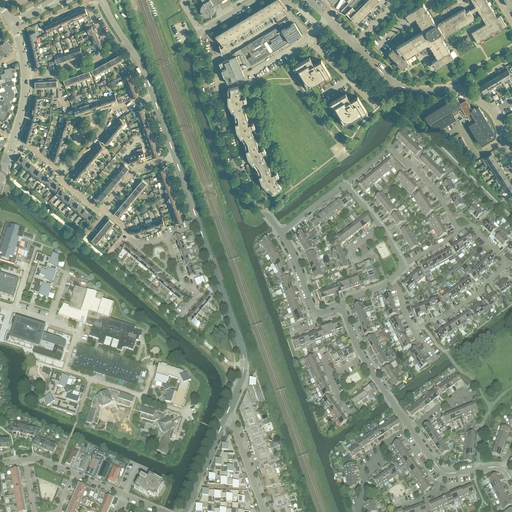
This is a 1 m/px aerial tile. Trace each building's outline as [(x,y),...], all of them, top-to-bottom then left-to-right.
[(218,6),(217,3),(223,0),(201,0),(204,4),(202,5),(201,8),(201,10),(202,12),(201,13),(202,13),(204,14),(206,15),(206,16),(209,16),(211,15),(212,16),(211,15),(213,13),(214,11),(214,8),(214,7),(218,5),(218,6)] [(265,20),(271,16),(272,16),(274,15),(277,13),(283,9),(286,7),(287,8),(280,0),(275,0),(273,2),(272,2),(271,2),(267,6),(266,5),(265,6),(260,10),(260,9),(259,10),(254,14),(253,13),(248,18),(247,17),(242,21),(241,21),(241,20),(236,25),(235,25),(235,24),(229,29),(228,28),(223,32),(223,33),(222,32),(217,37),(216,36),(215,36),(221,43),(222,44),(220,45),(219,44),(220,48),(218,50),(221,54),(222,53),(222,54),(222,53),(224,51),(227,49),(224,45),(229,42),(235,38),(237,37),(241,34),(247,31),(253,27),(259,24),(265,20)] [(323,0),(325,1),(327,3),(331,6),(336,0),(351,0),(340,11),(343,13),(345,14),(346,13),(350,17),(356,23),(362,17),(370,9),(373,6),(380,0),(379,0),(323,0)] [(444,37),(473,19),(474,17),(471,13),(477,10),(486,24),(471,32),(474,37),(478,43),(477,41),(479,40),(480,42),(487,38),(486,36),(491,33),(491,35),(498,31),(497,29),(502,27),(503,28),(506,26),(500,15),(499,15),(496,17),(494,14),(493,15),(490,10),(492,9),(488,2),(486,3),(485,1),(484,0),(471,0),(475,6),(470,10),(469,9),(466,11),(464,8),(437,24),(435,24),(428,12),(427,10),(425,11),(424,10),(426,9),(423,3),(405,14),(407,17),(409,20),(409,21),(415,18),(423,30),(422,31),(396,47),(397,48),(394,51),(393,49),(388,53),(403,68),(406,65),(408,63),(409,63),(405,58),(418,50),(419,51),(423,51),(424,54),(428,55),(430,53),(434,54),(435,54),(437,58),(432,61),(432,62),(434,65),(436,68),(449,60),(454,58),(450,52),(448,53),(448,52),(450,51),(443,40),(444,37)] [(442,16),(459,6),(457,2),(440,12),(442,16)] [(88,15),(85,8),(82,9),(81,8),(79,9),(83,17),(88,15)] [(83,17),(79,9),(77,10),(78,11),(75,13),(78,20),(83,17)] [(291,21),(283,9),(277,13),(274,15),(275,17),(279,24),(283,21),(285,25),(291,21)] [(78,20),(75,13),(72,14),(72,12),(69,13),(73,22),(78,20)] [(73,22),(69,13),(67,14),(68,16),(65,17),(68,24),(73,22)] [(68,24),(65,17),(62,18),(62,17),(59,18),(63,26),(68,24)] [(63,26),(59,18),(57,19),(58,20),(55,22),(58,28),(63,26)] [(58,28),(55,22),(53,23),(52,21),(50,22),(53,31),(58,28)] [(53,31),(50,22),(47,23),(48,25),(45,26),(48,33),(53,31)] [(286,44),(289,41),(289,42),(292,40),(292,39),(298,36),(302,34),(294,22),(291,24),(285,27),(281,29),(282,29),(280,30),(278,26),(241,48),(241,49),(244,54),(249,51),(251,56),(247,58),(250,64),(251,65),(269,53),(270,53),(270,52),(272,51),(273,51),(285,44),(286,44)] [(88,35),(96,30),(95,28),(93,29),(92,26),(85,30),(88,35)] [(97,36),(96,33),(97,32),(96,30),(88,35),(86,37),(87,39),(89,37),(91,40),(97,36)] [(94,44),(102,39),(100,37),(99,38),(97,36),(91,40),(94,44)] [(103,45),(102,42),(103,41),(102,39),(94,44),(97,49),(103,45)] [(12,47),(10,45),(11,44),(5,40),(2,45),(1,44),(0,45),(0,49),(5,52),(7,49),(11,52),(13,48),(12,48),(12,47)] [(83,54),(80,47),(75,49),(77,56),(80,55),(81,57),(83,56),(82,54),(83,54)] [(220,62),(219,63),(222,69),(221,70),(224,76),(224,77),(225,77),(227,83),(244,76),(242,70),(250,65),(240,49),(234,52),(236,56),(224,61),(223,60),(220,62)] [(73,60),(70,51),(65,53),(67,60),(70,59),(70,60),(73,60)] [(62,63),(59,54),(54,56),(57,63),(60,62),(60,64),(62,63)] [(124,61),(120,54),(117,56),(116,54),(114,55),(119,63),(124,61)] [(119,63),(114,55),(112,56),(113,58),(110,59),(114,66),(119,63)] [(331,76),(325,65),(321,60),(317,62),(317,61),(315,60),(314,60),(313,60),(312,61),(309,57),(293,67),(295,66),(307,86),(310,86),(330,74),(331,76)] [(114,66),(110,59),(108,61),(107,59),(105,61),(109,69),(114,66)] [(109,69),(105,61),(103,62),(104,63),(101,65),(105,71),(109,69)] [(105,71),(101,65),(98,66),(97,65),(95,66),(100,74),(105,71)] [(100,74),(95,66),(93,67),(94,68),(91,70),(95,77),(100,74)] [(15,77),(14,71),(12,72),(11,67),(4,69),(5,73),(0,74),(2,79),(4,78),(11,76),(11,78),(12,78),(15,77)] [(508,82),(511,81),(509,78),(511,76),(507,70),(503,73),(508,82)] [(86,79),(84,72),(81,73),(80,72),(78,72),(81,81),(86,79)] [(508,82),(503,73),(498,75),(502,82),(505,81),(506,83),(508,82)] [(76,83),(74,76),(71,77),(70,75),(68,76),(71,85),(76,83)] [(502,82),(498,75),(493,78),(499,88),(501,86),(500,84),(502,82)] [(15,86),(13,80),(12,81),(12,78),(11,78),(11,76),(4,78),(5,81),(0,83),(1,88),(4,87),(11,85),(11,87),(12,87),(15,86)] [(499,88),(493,78),(489,81),(493,88),(495,86),(497,89),(499,88)] [(134,85),(133,82),(135,82),(134,79),(125,83),(127,88),(134,85)] [(493,88),(489,81),(484,84),(490,93),(492,92),(490,89),(493,88)] [(490,93),(484,84),(479,87),(484,93),(486,92),(488,95),(490,93)] [(15,93),(13,88),(12,89),(12,87),(11,87),(11,85),(4,87),(5,90),(0,91),(0,93),(14,95),(15,93)] [(240,93),(238,87),(238,86),(228,88),(228,93),(229,93),(230,95),(240,93)] [(138,95),(137,92),(138,92),(138,90),(129,93),(131,98),(138,95)] [(12,101),(14,97),(14,95),(0,93),(0,95),(4,97),(2,100),(9,104),(9,102),(10,102),(11,100),(12,101)] [(246,99),(246,97),(243,97),(241,98),(240,94),(240,93),(230,95),(228,96),(228,100),(228,103),(230,103),(246,99)] [(346,123),(361,114),(366,111),(367,113),(367,112),(357,96),(353,98),(353,97),(352,97),(351,96),(349,97),(348,97),(346,93),(329,103),(330,104),(331,102),(343,122),(346,123)] [(13,104),(10,102),(9,102),(9,104),(2,100),(0,99),(0,98),(0,104),(2,106),(0,109),(6,112),(7,111),(8,111),(9,108),(10,109),(13,104)] [(456,118),(454,116),(459,113),(460,115),(461,116),(463,117),(464,118),(466,119),(468,119),(470,121),(470,122),(471,124),(469,125),(481,144),(492,137),(490,135),(494,133),(486,121),(487,120),(479,107),(475,109),(474,108),(472,109),(466,100),(460,103),(457,98),(438,109),(425,116),(432,128),(434,126),(437,130),(456,118)] [(243,106),(242,102),(245,101),(247,101),(246,99),(230,103),(228,103),(230,106),(232,110),(234,110),(243,107),(243,106)] [(84,104),(83,105),(82,102),(78,103),(79,106),(81,113),(86,112),(84,104)] [(245,113),(243,107),(234,110),(234,112),(233,113),(235,116),(235,117),(245,113)] [(11,112),(8,111),(7,111),(6,112),(0,109),(0,108),(0,118),(4,121),(7,117),(8,118),(11,112)] [(145,114),(144,111),(145,110),(144,108),(143,109),(143,108),(133,112),(135,117),(137,116),(145,114)] [(247,120),(245,113),(235,117),(235,116),(235,120),(237,120),(238,123),(247,120)] [(148,124),(147,121),(149,120),(148,118),(139,121),(141,126),(148,124)] [(125,123),(119,119),(116,123),(122,128),(125,123)] [(239,130),(254,124),(254,122),(251,123),(249,124),(247,120),(248,120),(247,120),(238,123),(236,123),(237,128),(237,131),(239,130)] [(122,128),(116,123),(112,127),(118,132),(122,128)] [(252,132),(250,128),(253,127),(255,127),(254,124),(239,130),(237,131),(239,134),(241,137),(243,137),(252,133),(252,132)] [(118,132),(112,127),(109,131),(115,136),(118,132)] [(152,134),(151,131),(152,131),(152,128),(143,132),(145,137),(152,134)] [(115,136),(109,131),(105,135),(111,140),(115,136)] [(398,145),(407,136),(402,132),(396,138),(398,140),(395,143),(398,145)] [(255,139),(252,133),(243,137),(244,139),(243,140),(245,143),(255,139)] [(111,140),(105,135),(102,140),(107,144),(111,140)] [(405,147),(411,140),(407,136),(398,145),(399,146),(402,144),(405,147)] [(155,144),(154,142),(156,141),(155,139),(147,142),(148,147),(155,144)] [(258,145),(255,139),(245,143),(246,147),(247,147),(248,149),(258,145)] [(406,153),(415,144),(411,140),(405,147),(406,148),(403,150),(406,153)] [(105,148),(99,143),(96,147),(101,152),(105,148)] [(413,155),(420,149),(415,144),(406,153),(407,154),(410,151),(413,155)] [(250,157),(265,150),(264,148),(262,149),(260,150),(258,146),(258,145),(248,149),(248,150),(247,150),(248,154),(248,158),(250,157)] [(101,152),(96,147),(92,151),(98,156),(101,152)] [(145,157),(142,148),(137,150),(138,154),(138,153),(141,161),(143,160),(144,161),(147,160),(146,159),(152,157),(151,155),(145,157)] [(152,157),(159,155),(158,152),(160,151),(159,149),(150,152),(151,155),(152,157)] [(417,160),(422,155),(420,153),(422,151),(420,149),(413,155),(412,156),(417,160)] [(263,158),(261,154),(264,153),(266,152),(265,150),(250,157),(248,158),(251,160),(253,164),(255,163),(264,158),(263,158)] [(94,160),(98,156),(92,151),(89,155),(94,160)] [(485,164),(494,158),(491,153),(484,157),(486,160),(483,162),(485,164)] [(20,164),(25,159),(21,155),(16,161),(20,164)] [(94,160),(89,155),(85,159),(91,164),(93,162),(94,160)] [(134,165),(136,164),(133,155),(128,157),(130,164),(133,163),(134,165)] [(422,163),(428,157),(426,155),(424,157),(422,155),(417,160),(421,164),(421,163),(422,163)] [(424,170),(432,161),(428,157),(422,163),(425,167),(423,169),(424,170)] [(267,164),(264,158),(255,163),(256,165),(255,166),(257,169),(267,164)] [(490,167),(497,162),(494,158),(485,164),(486,166),(489,164),(490,167)] [(24,168),(29,162),(25,159),(20,164),(24,168)] [(87,168),(91,164),(85,159),(82,164),(87,168)] [(394,167),(393,166),(391,164),(389,161),(387,159),(385,161),(386,162),(384,164),(390,171),(394,167)] [(430,172),(437,165),(432,161),(424,170),(427,173),(429,171),(430,172)] [(29,171),(33,166),(29,162),(24,168),(29,171)] [(500,167),(497,162),(490,167),(492,169),(489,171),(491,173),(500,167)] [(127,170),(129,168),(123,163),(121,166),(119,164),(118,166),(120,167),(127,173),(128,172),(127,170)] [(390,171),(384,164),(382,165),(379,163),(377,164),(385,174),(390,171)] [(87,168),(82,164),(78,168),(84,173),(87,168)] [(270,170),(267,164),(257,169),(259,173),(260,173),(261,175),(270,170)] [(385,174),(377,164),(375,166),(378,169),(375,171),(381,178),(385,174)] [(432,179),(441,170),(437,165),(430,172),(433,174),(430,177),(432,179)] [(33,175),(38,169),(33,166),(29,171),(33,175)] [(127,173),(120,167),(116,171),(122,176),(124,174),(125,175),(127,173)] [(496,176),(503,171),(500,167),(491,173),(492,175),(495,173),(496,176)] [(84,173),(78,168),(75,172),(80,177),(84,173)] [(37,178),(42,173),(38,169),(33,175),(37,178)] [(264,182),(278,173),(277,172),(275,173),(273,174),(270,170),(261,175),(260,176),(261,180),(262,183),(264,182)] [(381,178),(375,171),(373,172),(371,170),(369,171),(377,181),(381,178)] [(439,180),(445,174),(441,170),(432,179),(434,181),(437,178),(439,180)] [(122,176),(116,171),(113,176),(120,182),(121,180),(120,179),(122,176)] [(377,181),(369,171),(367,173),(369,176),(367,178),(373,185),(377,181)] [(497,182),(506,176),(503,171),(496,176),(498,178),(495,180),(497,182)] [(80,177),(75,172),(71,176),(77,181),(80,177)] [(399,183),(408,174),(406,172),(404,175),(402,173),(395,179),(399,183)] [(41,182),(42,181),(46,176),(42,173),(37,178),(41,182)] [(168,179),(167,176),(168,176),(167,173),(159,177),(161,182),(168,179)] [(277,182),(275,178),(277,177),(279,175),(278,173),(264,182),(262,183),(265,186),(267,189),(269,188),(277,182)] [(403,187),(410,180),(408,178),(410,176),(408,174),(399,183),(403,187)] [(46,184),(51,179),(46,175),(46,176),(42,181),(46,184)] [(120,182),(113,176),(109,180),(115,185),(117,182),(118,183),(120,182)] [(502,185),(509,180),(506,176),(497,182),(498,184),(501,182),(502,185)] [(373,185),(367,178),(365,179),(363,177),(361,178),(369,188),(373,185)] [(453,185),(450,180),(451,180),(450,177),(444,180),(446,183),(442,185),(445,189),(453,185)] [(369,188),(361,178),(359,180),(361,183),(359,185),(365,192),(369,188)] [(50,188),(55,182),(51,179),(46,184),(50,188)] [(148,184),(142,179),(140,182),(139,181),(137,183),(144,189),(148,184)] [(115,185),(109,180),(106,184),(113,190),(114,188),(113,187),(115,185)] [(407,191),(416,182),(414,180),(411,182),(410,180),(403,187),(407,191)] [(502,191),(511,185),(509,180),(502,185),(504,187),(501,189),(502,191)] [(54,191),(59,186),(55,182),(50,188),(54,191)] [(281,188),(277,182),(269,188),(270,190),(269,191),(272,194),(273,194),(281,188)] [(411,195),(417,188),(415,186),(418,183),(416,182),(407,191),(411,195)] [(144,189),(137,183),(136,185),(137,186),(135,188),(141,193),(144,189)] [(113,190),(106,184),(102,188),(108,193),(110,191),(111,192),(113,190)] [(171,189),(170,187),(172,186),(171,184),(162,187),(164,192),(171,189)] [(456,190),(453,185),(445,189),(448,194),(451,193),(453,195),(458,192),(457,189),(456,190)] [(508,194),(511,191),(511,185),(502,191),(504,193),(506,191),(508,194)] [(59,197),(64,192),(60,188),(55,194),(59,197)] [(108,193),(102,188),(99,192),(106,198),(107,196),(106,195),(108,193)] [(141,193),(135,188),(133,190),(132,189),(130,191),(137,197),(141,193)] [(422,195),(423,194),(420,190),(414,194),(415,196),(413,198),(415,201),(423,196),(422,195)] [(137,197),(130,191),(129,193),(130,194),(128,196),(134,201),(137,197)] [(64,201),(68,195),(64,192),(59,197),(64,201)] [(106,198),(99,192),(95,197),(101,201),(103,199),(104,200),(106,198)] [(376,205),(385,196),(382,192),(375,198),(377,200),(374,203),(376,205)] [(461,200),(459,195),(460,194),(458,192),(453,195),(454,197),(451,199),(453,204),(461,200)] [(175,200),(174,197),(176,196),(175,194),(166,197),(168,202),(175,200)] [(353,201),(347,194),(343,197),(350,207),(352,205),(350,203),(353,201)] [(68,204),(73,199),(68,195),(64,201),(68,204)] [(134,201),(128,196),(126,199),(125,197),(123,199),(130,205),(134,201)] [(382,207),(389,201),(385,196),(376,205),(378,207),(380,205),(382,207)] [(419,207),(430,200),(429,198),(428,198),(425,200),(423,196),(415,201),(419,207)] [(350,207),(343,197),(339,200),(344,207),(347,205),(349,208),(350,207)] [(72,208),(77,202),(73,199),(68,204),(72,208)] [(130,205),(123,199),(122,201),(123,202),(121,204),(127,209),(130,205)] [(344,207),(339,200),(335,203),(340,210),(344,207)] [(431,208),(428,204),(431,202),(430,200),(419,207),(423,213),(431,208)] [(464,205),(461,200),(453,204),(456,209),(460,207),(461,210),(466,207),(465,204),(464,205)] [(383,213),(393,205),(389,201),(382,207),(384,209),(381,211),(383,213)] [(76,211),(81,206),(77,202),(72,208),(76,211)] [(479,209),(475,205),(476,204),(474,202),(469,207),(471,209),(468,212),(472,216),(479,209)] [(340,210),(335,203),(331,206),(336,213),(340,210)] [(127,209),(121,204),(119,207),(118,206),(116,208),(123,213),(127,209)] [(179,210),(178,207),(179,206),(178,204),(170,207),(171,212),(179,210)] [(389,215),(394,211),(396,209),(393,205),(383,213),(384,215),(387,213),(389,215)] [(80,215),(85,209),(81,206),(76,211),(80,215)] [(336,213),(331,206),(327,209),(332,216),(336,213)] [(123,213),(116,208),(115,209),(116,210),(114,213),(120,218),(123,213)] [(436,213),(432,208),(431,209),(431,208),(423,213),(426,216),(428,215),(430,217),(436,213)] [(84,218),(89,213),(85,209),(80,215),(84,218)] [(332,216),(327,209),(323,213),(328,220),(332,216)] [(481,219),(488,212),(486,210),(483,213),(479,209),(472,216),(477,220),(479,217),(481,219)] [(394,222),(402,217),(398,212),(396,214),(394,211),(389,215),(388,216),(391,220),(392,220),(394,222)] [(89,222),(93,216),(89,213),(84,218),(89,222)] [(328,220),(323,213),(319,216),(324,223),(328,220)] [(182,220),(181,217),(183,217),(182,214),(173,218),(175,223),(182,220)] [(361,215),(359,216),(366,225),(371,222),(365,215),(363,217),(361,215)] [(431,224),(442,218),(440,216),(437,218),(436,215),(428,219),(431,224)] [(324,223),(319,216),(315,219),(320,226),(324,223)] [(357,222),(362,229),(366,225),(359,216),(357,217),(359,220),(357,222)] [(404,225),(402,223),(405,221),(402,217),(394,222),(396,224),(395,225),(398,230),(404,225)] [(115,224),(109,219),(108,218),(106,220),(107,221),(105,223),(111,228),(115,224)] [(146,220),(146,223),(149,230),(154,228),(152,221),(151,218),(146,220)] [(441,225),(440,222),(443,221),(442,218),(431,224),(433,229),(441,225)] [(493,224),(489,221),(490,220),(488,218),(484,222),(486,224),(483,227),(487,231),(493,224)] [(320,226),(315,219),(310,222),(316,229),(318,231),(320,230),(318,228),(320,226)] [(358,232),(362,229),(357,222),(355,223),(353,221),(351,222),(358,232)] [(358,232),(351,222),(349,224),(351,226),(349,228),(354,235),(358,232)] [(0,240),(0,259),(14,264),(23,236),(24,233),(25,229),(5,223),(2,233),(1,238),(0,240)] [(111,228),(105,223),(103,225),(102,224),(101,226),(108,232),(111,228)] [(491,235),(494,232),(496,234),(502,228),(501,228),(500,226),(499,227),(495,223),(493,224),(487,231),(491,235)] [(411,232),(408,227),(406,228),(404,225),(398,230),(401,235),(402,234),(403,236),(411,232)] [(446,225),(442,227),(441,225),(433,229),(436,234),(447,228),(446,225)] [(108,232),(101,226),(99,228),(100,229),(98,231),(104,236),(108,232)] [(354,235),(349,228),(347,230),(345,227),(343,228),(350,238),(354,235)] [(350,238),(343,228),(341,230),(343,232),(341,234),(346,241),(350,238)] [(439,239),(446,234),(445,232),(448,230),(447,228),(436,234),(439,239)] [(505,236),(501,232),(504,230),(502,228),(496,234),(497,236),(495,239),(499,243),(505,236)] [(104,236),(98,231),(97,234),(95,233),(94,234),(101,240),(104,236)] [(298,240),(308,234),(307,232),(304,234),(303,231),(301,232),(295,235),(298,240)] [(402,243),(414,237),(411,232),(403,236),(404,239),(401,240),(402,243)] [(341,248),(342,244),(346,241),(341,234),(338,236),(337,233),(335,235),(337,237),(337,238),(333,242),(332,246),(334,251),(332,251),(334,254),(331,255),(331,257),(343,253),(341,248)] [(101,240),(94,234),(92,236),(93,237),(91,240),(97,245),(101,240)] [(308,240),(307,237),(309,236),(308,234),(298,240),(300,244),(308,240)] [(469,234),(465,237),(464,238),(470,245),(474,242),(469,234)] [(470,245),(464,238),(465,237),(463,235),(461,236),(463,239),(460,241),(465,248),(470,245)] [(511,241),(510,239),(509,240),(505,236),(499,243),(503,247),(506,244),(508,246),(509,244),(511,241)] [(270,242),(268,237),(260,242),(263,246),(270,242)] [(408,246),(416,241),(414,237),(402,243),(404,245),(407,243),(408,246)] [(461,252),(455,244),(456,244),(453,239),(451,241),(455,245),(451,248),(458,257),(462,254),(461,252)] [(303,249),(313,243),(312,241),(309,243),(308,240),(300,244),(303,249)] [(411,251),(419,246),(416,241),(408,246),(410,248),(406,250),(408,252),(411,251)] [(460,241),(456,244),(455,244),(461,252),(465,248),(460,241)] [(265,251),(273,246),(270,242),(263,246),(265,251)] [(313,243),(303,249),(306,255),(314,252),(313,249),(316,247),(313,243)] [(127,253),(132,248),(128,244),(123,250),(127,253)] [(268,255),(276,251),(273,246),(265,251),(268,255)] [(131,257),(136,251),(132,248),(127,253),(131,257)] [(445,252),(444,249),(442,250),(443,253),(439,255),(444,263),(449,260),(444,252),(445,252)] [(449,249),(445,252),(444,252),(449,260),(450,262),(454,260),(453,258),(453,257),(449,249)] [(188,250),(186,251),(179,253),(181,258),(188,256),(190,255),(188,250)] [(135,260),(140,255),(136,251),(131,257),(135,260)] [(270,260),(278,255),(276,251),(268,255),(270,260)] [(439,265),(435,257),(436,257),(433,252),(431,253),(434,258),(430,260),(434,268),(439,265)] [(57,272),(58,268),(57,267),(61,256),(53,253),(51,259),(46,258),(46,256),(37,253),(34,262),(38,263),(36,271),(35,272),(32,283),(29,291),(33,292),(34,292),(33,297),(36,297),(37,295),(47,298),(51,287),(52,287),(54,283),(52,283),(56,271),(57,272)] [(139,264),(144,258),(140,255),(135,260),(139,264)] [(273,264),(281,259),(278,255),(270,260),(273,264)] [(439,255),(436,257),(435,257),(439,265),(444,263),(439,255)] [(318,262),(317,259),(320,258),(319,256),(308,260),(309,265),(318,262)] [(496,263),(488,256),(486,258),(484,256),(482,258),(491,266),(493,263),(494,264),(496,263)] [(144,267),(148,262),(144,258),(139,264),(144,267)] [(346,263),(344,258),(336,261),(337,264),(334,265),(335,267),(346,263)] [(491,266),(482,258),(481,259),(483,261),(480,263),(488,271),(489,269),(488,269),(491,266)] [(276,268),(283,264),(281,259),(273,264),(276,268)] [(430,271),(425,263),(426,262),(425,260),(423,261),(424,263),(420,265),(425,273),(430,271)] [(430,260),(426,262),(425,263),(430,271),(434,268),(430,260)] [(374,266),(372,261),(363,264),(365,267),(362,268),(362,270),(374,266)] [(148,271),(153,265),(148,262),(144,267),(148,271)] [(488,271),(480,263),(478,266),(476,264),(475,265),(483,274),(486,271),(487,272),(488,271)] [(278,273),(286,268),(283,264),(276,268),(278,273)] [(152,274),(157,269),(153,265),(148,271),(152,274)] [(483,274),(475,265),(473,267),(475,269),(473,271),(480,278),(481,277),(481,276),(483,274)] [(321,272),(320,269),(323,268),(322,266),(311,270),(313,275),(321,272)] [(289,273),(286,268),(278,273),(281,277),(287,274),(289,273)] [(156,278),(161,272),(157,269),(152,274),(156,278)] [(418,270),(415,273),(414,274),(420,281),(424,277),(418,270)] [(377,276),(375,271),(367,274),(368,276),(365,277),(366,279),(377,276)] [(420,281),(414,274),(415,273),(413,271),(411,272),(413,275),(410,277),(416,284),(420,281)] [(480,278),(473,271),(471,273),(469,271),(467,273),(469,275),(475,282),(478,279),(479,280),(480,278)] [(0,293),(12,298),(13,298),(13,297),(14,297),(17,287),(16,287),(14,287),(16,281),(17,279),(1,274),(0,273),(0,293)] [(360,285),(357,276),(354,277),(353,274),(351,275),(355,286),(360,285)] [(161,284),(165,279),(161,275),(156,281),(161,284)] [(412,288),(406,281),(407,280),(403,276),(402,278),(405,282),(402,285),(409,293),(412,291),(410,290),(412,288)] [(473,286),(468,278),(466,276),(464,277),(466,280),(463,282),(469,290),(470,289),(470,288),(473,286)] [(410,277),(407,280),(406,281),(412,288),(415,286),(416,284),(410,277)] [(345,290),(341,278),(339,279),(340,282),(337,283),(338,284),(341,291),(345,290)] [(350,288),(347,280),(344,281),(343,278),(341,278),(345,290),(350,288)] [(165,288),(170,282),(165,279),(161,284),(165,288)] [(511,289),(511,284),(511,283),(509,284),(505,279),(502,281),(503,282),(501,283),(506,291),(509,289),(510,291),(511,289)] [(469,290),(463,282),(460,283),(459,281),(457,282),(464,292),(467,290),(468,291),(469,290)] [(169,291),(174,286),(170,282),(165,288),(169,291)] [(464,292),(457,282),(455,284),(457,286),(454,288),(460,296),(462,295),(461,294),(464,292)] [(504,293),(506,291),(501,283),(499,285),(498,284),(495,286),(499,291),(497,293),(499,296),(500,298),(505,294),(504,293)] [(338,284),(333,286),(336,294),(341,292),(341,291),(338,284)] [(173,295),(178,289),(174,286),(169,291),(173,295)] [(460,296),(454,288),(452,290),(450,287),(448,289),(455,298),(458,296),(459,297),(460,296)] [(135,327),(119,322),(109,318),(114,303),(102,299),(103,296),(103,294),(95,292),(95,291),(93,290),(93,291),(87,289),(86,291),(78,288),(75,288),(70,306),(63,304),(61,311),(59,310),(58,315),(70,319),(78,322),(78,321),(80,322),(79,325),(82,326),(83,323),(85,323),(85,324),(93,326),(90,336),(96,338),(98,339),(98,338),(100,339),(98,344),(103,345),(106,337),(119,341),(117,350),(122,351),(123,346),(125,347),(125,348),(133,350),(136,340),(137,340),(138,341),(140,336),(141,337),(143,332),(134,330),(135,327)] [(455,298),(448,289),(447,288),(445,289),(447,293),(445,294),(451,302),(453,301),(452,300),(455,298)] [(177,298),(182,293),(178,289),(173,295),(177,298)] [(327,298),(324,289),(319,291),(321,299),(327,298)] [(501,298),(500,298),(499,296),(497,298),(493,292),(490,294),(491,295),(489,297),(494,304),(497,303),(498,304),(503,301),(501,298)] [(182,302),(186,296),(182,293),(177,298),(182,302)] [(212,298),(207,293),(203,297),(209,302),(212,298)] [(437,298),(436,294),(433,295),(435,299),(433,300),(437,309),(439,309),(438,307),(442,306),(438,298),(437,298)] [(451,302),(445,294),(443,296),(441,294),(439,295),(441,297),(446,305),(449,302),(450,303),(451,302)] [(209,302),(203,297),(200,301),(205,306),(209,302)] [(494,304),(489,297),(487,298),(486,297),(483,299),(487,304),(485,306),(488,311),(493,308),(492,306),(494,304)] [(428,299),(426,300),(432,311),(435,309),(436,310),(437,309),(433,300),(430,301),(428,299)] [(432,311),(426,300),(425,301),(426,303),(423,305),(427,314),(429,313),(428,312),(432,311)] [(205,306),(200,301),(196,305),(202,310),(205,306)] [(488,311),(485,306),(483,308),(479,302),(476,304),(477,305),(475,307),(480,314),(483,313),(484,314),(488,311)] [(427,314),(423,305),(420,306),(419,304),(417,305),(422,315),(425,314),(426,315),(427,314)] [(202,310),(196,305),(193,310),(198,314),(202,310)] [(422,315),(417,305),(415,306),(416,308),(413,310),(417,319),(419,318),(419,317),(422,315)] [(480,314),(475,307),(472,308),(472,307),(469,309),(473,314),(471,316),(474,321),(479,318),(478,316),(480,314)] [(198,314),(193,310),(189,314),(195,319),(198,314)] [(471,320),(466,313),(461,316),(467,323),(471,320)] [(195,319),(189,314),(185,318),(191,323),(195,319)] [(303,320),(302,315),(293,318),(295,323),(303,320)] [(462,326),(457,319),(458,318),(456,316),(454,317),(456,320),(453,322),(458,330),(462,326)] [(467,323),(461,316),(458,318),(457,319),(462,326),(467,323)] [(16,318),(10,338),(10,339),(35,346),(33,352),(33,353),(60,362),(61,361),(66,344),(66,343),(60,339),(44,334),(46,328),(46,327),(45,327),(17,318),(16,318)] [(392,327),(400,323),(400,324),(403,323),(402,321),(399,322),(398,318),(389,322),(392,327)] [(453,333),(448,325),(449,325),(447,322),(446,324),(447,326),(444,328),(449,336),(453,333)] [(458,330),(453,322),(449,325),(448,325),(453,333),(458,330)] [(402,327),(400,324),(400,323),(392,327),(394,332),(402,327)] [(396,336),(404,332),(405,333),(407,332),(406,330),(404,331),(402,327),(394,332),(396,336)] [(445,339),(439,331),(440,331),(439,328),(437,330),(438,332),(435,335),(440,342),(445,339)] [(449,336),(444,328),(440,331),(439,331),(445,339),(449,336)] [(324,336),(322,330),(317,332),(320,340),(325,339),(324,336)] [(407,337),(405,333),(404,332),(396,336),(398,341),(407,337)] [(377,340),(374,335),(366,339),(369,344),(377,340)] [(408,340),(407,337),(398,341),(401,345),(409,341),(409,342),(412,341),(411,339),(408,340)] [(379,344),(377,340),(369,344),(371,349),(379,344)] [(403,350),(411,346),(409,342),(409,341),(401,345),(403,350)] [(381,349),(379,344),(371,349),(374,353),(381,349)] [(354,354),(350,347),(345,349),(350,357),(354,354)] [(411,357),(419,352),(422,351),(420,349),(418,351),(416,347),(408,352),(411,357)] [(350,357),(345,349),(341,352),(345,359),(350,357)] [(384,353),(381,349),(374,353),(376,357),(384,353)] [(345,359),(341,352),(338,353),(337,350),(335,351),(341,362),(345,359)] [(77,361),(74,360),(73,366),(137,386),(139,380),(136,379),(137,377),(140,377),(142,372),(77,351),(75,357),(78,358),(77,361)] [(341,362),(335,351),(333,352),(334,355),(332,357),(336,364),(341,362)] [(414,361),(422,356),(419,352),(411,357),(414,361)] [(386,358),(384,353),(376,357),(379,362),(386,358)] [(315,361),(313,356),(305,359),(307,364),(315,361)] [(425,361),(428,359),(426,357),(424,359),(422,356),(414,361),(417,365),(425,360),(425,361)] [(389,362),(386,358),(379,362),(381,367),(389,362)] [(418,371),(428,364),(425,361),(425,360),(417,365),(415,367),(418,371)] [(317,365),(315,361),(307,364),(309,369),(317,365)] [(182,408),(183,405),(183,406),(185,400),(184,400),(189,384),(188,381),(189,381),(191,380),(187,372),(184,373),(183,371),(167,366),(167,365),(162,363),(161,364),(159,363),(156,372),(157,372),(155,381),(163,383),(162,386),(163,388),(163,389),(164,390),(165,392),(168,393),(165,401),(170,403),(173,405),(182,408)] [(319,370),(317,365),(309,369),(311,374),(319,370)] [(386,374),(394,369),(391,365),(383,370),(386,374)] [(389,378),(397,373),(394,369),(386,374),(389,378)] [(72,392),(69,386),(66,385),(69,377),(61,374),(61,373),(52,370),(51,373),(50,372),(49,378),(50,378),(44,394),(46,397),(43,398),(46,402),(46,404),(47,406),(50,405),(51,407),(67,412),(67,413),(72,415),(73,414),(75,415),(78,406),(77,406),(79,397),(71,395),(72,392)] [(321,375),(319,370),(311,374),(309,375),(311,379),(313,378),(321,375)] [(351,384),(360,380),(357,371),(348,375),(349,378),(344,380),(347,386),(351,384)] [(265,401),(255,373),(252,379),(250,379),(250,385),(252,385),(258,402),(259,404),(265,401)] [(392,383),(400,378),(397,373),(389,378),(392,383)] [(461,381),(456,373),(451,377),(459,388),(461,387),(458,383),(461,381)] [(324,379),(321,375),(313,378),(316,383),(324,379)] [(33,377),(28,379),(29,382),(27,383),(28,385),(26,386),(28,391),(33,388),(32,386),(34,385),(32,383),(35,382),(33,377)] [(459,388),(451,377),(446,380),(452,387),(454,385),(457,390),(459,388)] [(392,383),(395,387),(397,386),(399,385),(402,382),(403,382),(400,378),(392,383)] [(326,384),(324,379),(316,383),(318,388),(326,384)] [(452,387),(446,380),(442,383),(450,395),(452,393),(449,389),(452,387)] [(450,395),(442,383),(437,387),(439,390),(442,394),(445,392),(448,396),(450,395)] [(328,389),(326,384),(318,388),(320,392),(328,389)] [(377,391),(372,384),(367,387),(372,394),(377,391)] [(98,385),(98,386),(94,398),(92,398),(90,406),(91,407),(87,420),(94,423),(93,425),(103,428),(104,428),(104,427),(115,393),(108,390),(109,388),(99,385),(98,385)] [(372,394),(367,387),(363,390),(368,397),(372,394)] [(330,394),(328,389),(320,392),(322,397),(325,396),(330,394)] [(433,389),(429,393),(437,404),(439,403),(436,399),(439,397),(436,392),(433,389)] [(256,414),(253,406),(255,405),(255,403),(252,404),(248,390),(239,409),(241,415),(242,415),(241,414),(243,414),(244,419),(256,415),(256,416),(259,415),(258,413),(256,414)] [(368,397),(363,390),(359,393),(366,403),(368,402),(366,399),(368,397)] [(366,403),(359,393),(355,396),(360,403),(362,402),(364,404),(366,403)] [(437,404),(429,393),(424,396),(430,404),(432,402),(435,406),(437,404)] [(325,405),(332,400),(329,396),(326,398),(323,399),(322,401),(325,405)] [(360,403),(355,396),(350,399),(355,406),(356,406),(357,409),(359,407),(357,405),(360,403)] [(430,404),(424,396),(420,400),(428,411),(430,410),(427,406),(430,404)] [(328,409),(335,404),(332,400),(325,405),(328,409)] [(428,411),(420,400),(415,403),(421,411),(423,409),(426,413),(428,411)] [(421,411),(415,403),(411,407),(419,418),(421,417),(418,413),(421,411)] [(478,412),(475,403),(469,405),(474,418),(477,417),(475,413),(478,412)] [(331,414),(338,408),(335,404),(328,409),(331,414)] [(474,418),(469,405),(464,408),(467,416),(471,415),(472,419),(474,418)] [(167,455),(171,441),(170,441),(170,440),(172,440),(172,438),(173,436),(174,434),(175,430),(174,430),(171,431),(170,429),(174,427),(168,417),(165,419),(164,417),(167,415),(157,411),(156,413),(155,412),(156,411),(142,407),(140,413),(141,413),(140,418),(152,422),(152,421),(153,422),(158,420),(159,423),(158,423),(158,425),(159,426),(159,427),(159,428),(160,429),(161,430),(162,431),(163,432),(164,431),(165,434),(161,437),(161,438),(160,438),(158,447),(156,450),(161,452),(161,453),(167,455)] [(419,418),(411,407),(406,411),(411,418),(414,416),(417,419),(419,418)] [(333,418),(341,413),(338,408),(331,414),(333,418)] [(467,416),(464,408),(459,410),(464,422),(466,422),(464,417),(467,416)] [(464,422),(459,410),(453,412),(457,421),(460,419),(462,423),(464,422)] [(457,421),(453,412),(448,414),(453,427),(456,426),(454,422),(457,421)] [(336,422),(344,417),(341,413),(333,418),(336,422)] [(453,427),(448,414),(443,417),(446,425),(450,424),(451,428),(453,427)] [(259,424),(256,416),(256,415),(244,419),(246,424),(245,424),(244,423),(246,430),(260,425),(260,426),(263,425),(262,423),(259,424)] [(116,435),(129,439),(129,440),(137,443),(137,442),(151,446),(153,439),(155,439),(159,430),(159,429),(158,429),(158,428),(123,417),(121,425),(119,424),(116,434),(116,435)] [(340,426),(347,421),(344,417),(336,422),(340,426)] [(399,425),(395,417),(390,420),(397,432),(399,431),(396,427),(399,425)] [(397,432),(390,420),(385,423),(390,431),(392,429),(395,433),(397,432)] [(18,435),(21,425),(18,424),(18,422),(11,422),(10,422),(11,430),(13,431),(13,432),(14,433),(14,434),(18,435)] [(425,432),(436,424),(435,422),(431,425),(429,422),(422,427),(425,432)] [(23,437),(27,424),(24,423),(24,426),(21,425),(18,435),(23,437)] [(390,431),(385,423),(380,426),(388,438),(389,437),(387,433),(390,431)] [(505,424),(503,423),(499,432),(507,435),(509,429),(508,429),(508,428),(505,424)] [(436,432),(434,429),(438,426),(436,424),(425,432),(429,437),(436,432)] [(263,434),(260,426),(260,425),(246,430),(249,436),(248,435),(250,434),(252,439),(263,435),(264,436),(266,435),(265,433),(263,434)] [(388,438),(380,426),(375,429),(380,437),(383,435),(386,439),(388,438)] [(38,435),(41,429),(40,429),(35,427),(34,428),(31,428),(29,438),(33,439),(33,437),(34,438),(35,436),(37,437),(38,435)] [(380,437),(375,429),(370,433),(378,444),(380,443),(377,439),(380,437)] [(432,442),(443,434),(442,432),(438,434),(436,432),(429,437),(432,442)] [(506,440),(507,435),(499,432),(497,438),(506,440)] [(378,444),(370,433),(365,436),(370,443),(373,441),(376,446),(378,444)] [(443,441),(441,438),(444,436),(443,434),(432,442),(435,446),(443,441)] [(38,449),(42,439),(39,438),(41,436),(38,435),(37,437),(33,447),(38,449)] [(235,454),(229,435),(225,444),(222,444),(222,450),(218,460),(228,460),(228,454),(235,454)] [(266,444),(264,436),(263,435),(252,439),(253,444),(252,444),(252,443),(251,444),(253,450),(267,445),(267,446),(270,445),(269,443),(266,444)] [(370,443),(365,436),(361,439),(368,451),(370,449),(368,445),(370,443)] [(46,438),(44,440),(42,439),(38,449),(43,451),(44,450),(48,439),(46,438)] [(65,446),(67,441),(62,438),(59,444),(65,446)] [(504,446),(506,440),(497,438),(496,443),(504,446)] [(54,454),(57,446),(58,443),(56,442),(55,445),(50,442),(51,440),(48,439),(44,450),(54,454)] [(368,451),(361,439),(356,442),(357,444),(361,449),(364,448),(366,452),(368,451)] [(9,447),(9,440),(0,440),(0,452),(9,452),(9,450),(9,448),(10,447),(9,447)] [(394,451),(406,443),(405,441),(400,444),(398,441),(391,446),(394,451)] [(438,451),(450,443),(448,441),(445,444),(443,441),(435,446),(438,451)] [(405,450),(403,448),(407,445),(406,443),(394,451),(397,455),(405,450)] [(449,450),(447,448),(451,445),(450,443),(438,451),(442,456),(449,450)] [(502,451),(504,446),(496,443),(494,448),(502,451)] [(357,444),(352,447),(360,459),(362,457),(359,453),(362,451),(361,449),(357,444)] [(270,454),(267,446),(267,445),(253,450),(256,456),(256,455),(257,454),(259,459),(270,455),(271,456),(273,455),(273,453),(270,454)] [(360,459),(352,447),(347,450),(352,458),(355,456),(358,460),(360,459)] [(500,457),(502,451),(494,448),(492,454),(500,457)] [(73,459),(76,460),(79,452),(71,450),(66,465),(70,466),(73,459)] [(401,460),(412,452),(411,450),(407,453),(405,450),(397,455),(401,460)] [(411,460),(409,457),(414,454),(412,452),(401,460),(404,465),(411,460)] [(274,464),(271,456),(270,455),(259,459),(260,464),(259,465),(259,464),(258,464),(261,470),(274,465),(274,466),(277,465),(276,463),(274,464)] [(83,456),(79,470),(84,472),(88,457),(83,456)] [(92,459),(87,473),(94,475),(98,462),(92,459)] [(228,466),(228,460),(218,460),(216,459),(216,465),(213,472),(221,472),(222,466),(227,466),(228,466)] [(242,473),(237,460),(232,460),(232,466),(228,466),(227,466),(227,472),(227,473),(233,473),(239,473),(242,473)] [(407,470),(419,462),(417,460),(413,463),(411,460),(404,465),(407,470)] [(418,469),(416,466),(420,464),(419,462),(407,470),(410,474),(418,469)] [(277,474),(274,466),(274,465),(261,470),(263,476),(263,475),(264,474),(266,479),(278,475),(278,476),(280,475),(280,473),(277,474)] [(398,475),(393,467),(390,469),(387,465),(385,466),(393,478),(398,475)] [(393,478),(385,466),(383,468),(386,472),(383,474),(388,481),(393,478)] [(112,467),(107,482),(115,484),(120,469),(112,467)] [(354,476),(354,472),(359,471),(358,469),(344,472),(346,478),(354,476)] [(414,479),(425,471),(424,469),(420,472),(418,469),(410,474),(414,479)] [(424,479),(422,476),(426,473),(425,471),(414,479),(417,484),(424,479)] [(221,478),(221,472),(213,472),(211,475),(209,475),(209,480),(207,484),(208,484),(215,484),(215,478),(221,478)] [(233,479),(227,478),(227,473),(227,472),(221,472),(221,478),(221,483),(221,485),(233,485),(233,483),(233,479)] [(388,481),(383,474),(380,476),(378,472),(376,473),(384,484),(388,481)] [(161,485),(162,482),(160,481),(159,481),(150,475),(148,473),(144,477),(142,476),(134,488),(145,494),(145,495),(146,495),(147,497),(150,494),(154,497),(155,495),(158,496),(159,494),(159,493),(163,486),(161,485)] [(246,486),(244,479),(239,479),(239,473),(233,473),(233,479),(233,483),(233,485),(233,488),(239,488),(239,485),(246,485),(246,486)] [(384,484),(376,473),(374,474),(377,478),(374,480),(379,488),(384,484)] [(490,484),(503,478),(502,475),(498,478),(496,474),(493,476),(492,473),(486,476),(487,479),(488,478),(490,484)] [(281,484),(278,476),(278,475),(266,479),(267,484),(266,485),(266,484),(268,490),(281,485),(281,486),(284,485),(283,483),(281,484)] [(501,485),(500,482),(504,480),(503,478),(490,484),(493,489),(501,485)] [(420,489),(432,481),(430,479),(426,482),(424,479),(417,484),(420,489)] [(357,487),(356,484),(361,483),(361,480),(347,483),(348,489),(357,487)] [(431,488),(429,485),(433,483),(432,481),(420,489),(423,493),(431,488)] [(85,491),(87,487),(79,483),(77,488),(85,491)] [(284,494),(281,486),(281,485),(268,490),(270,496),(270,495),(271,495),(273,500),(285,495),(285,496),(288,496),(287,493),(284,494)] [(475,494),(471,485),(466,488),(471,500),(474,499),(472,495),(475,494)] [(495,494),(508,488),(507,486),(503,488),(501,485),(493,489),(495,494)] [(471,500),(466,488),(461,490),(464,498),(467,497),(469,501),(471,500)] [(506,495),(505,492),(509,490),(508,488),(495,494),(498,499),(506,495)] [(214,497),(215,492),(215,490),(205,490),(203,490),(202,496),(200,502),(208,502),(209,496),(214,497)] [(226,497),(227,492),(227,491),(224,490),(218,490),(218,492),(215,492),(214,497),(214,502),(214,503),(220,503),(221,497),(224,497),(226,497)] [(464,498),(461,490),(455,492),(461,505),(463,504),(461,500),(464,498)] [(239,497),(239,491),(230,491),(230,492),(227,492),(226,497),(226,503),(232,503),(233,497),(238,497),(239,497)] [(250,504),(253,504),(248,491),(244,491),(244,497),(239,497),(238,497),(238,503),(238,504),(243,504),(244,504),(250,504)] [(461,505),(455,492),(450,495),(454,503),(457,502),(459,506),(461,505)] [(112,503),(114,498),(106,495),(104,500),(112,503)] [(288,504),(285,496),(285,495),(273,500),(275,504),(273,505),(273,504),(275,510),(288,505),(289,507),(291,506),(290,504),(288,504)] [(450,495),(445,497),(451,510),(453,509),(451,504),(454,503),(450,495)] [(500,504),(511,498),(511,496),(507,498),(506,495),(498,499),(500,504)] [(451,510),(445,497),(440,500),(444,508),(447,506),(449,511),(451,510)] [(511,506),(510,502),(511,501),(511,498),(500,504),(503,510),(503,509),(506,508),(511,506)] [(380,504),(379,502),(375,504),(374,500),(365,503),(367,509),(380,504)] [(440,500),(435,502),(439,511),(441,511),(441,509),(444,508),(440,500)] [(202,511),(202,508),(208,509),(208,502),(200,502),(198,505),(196,505),(196,511),(195,511),(202,511)] [(219,511),(220,509),(214,509),(214,503),(214,502),(208,502),(208,509),(207,511),(219,511)] [(439,511),(435,502),(429,504),(432,511),(434,511),(436,511),(439,511)] [(231,511),(232,509),(226,509),(226,503),(220,503),(220,509),(219,511),(231,511)] [(244,510),(238,509),(238,504),(238,503),(232,503),(232,509),(231,511),(243,511),(244,510)]
